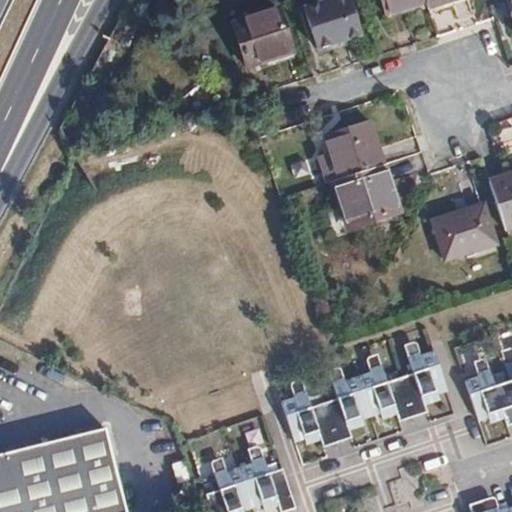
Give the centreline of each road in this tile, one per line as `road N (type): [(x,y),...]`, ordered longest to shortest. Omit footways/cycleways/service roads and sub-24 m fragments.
road 1 (residential): [(511,98),(393,71),(293,104)]
road 2 (primary): [(0,187),(107,0)]
road 3 (residential): [(455,480),(445,447),(298,495)]
road 4 (primary): [(0,136),(62,0)]
